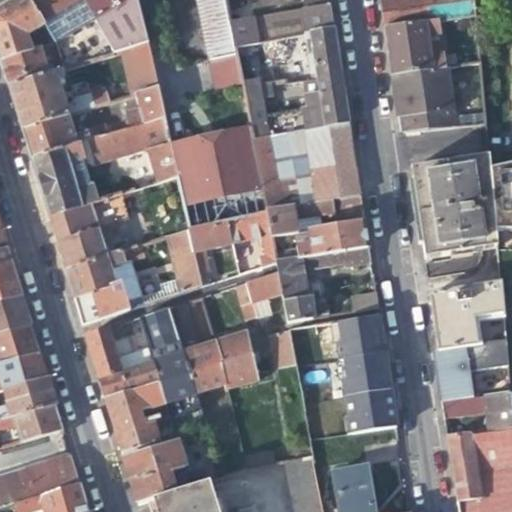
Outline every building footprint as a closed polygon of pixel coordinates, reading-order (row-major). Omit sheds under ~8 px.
[(30,35),(42,27),(26,0),(16,0),(2,9),(0,9),(0,63),(30,54),(27,43),(33,40),(30,35)] [(112,56),(79,0),(26,0),(42,27),(53,47),(59,66),(61,72),(112,56)] [(135,7),(132,0),(79,0),(112,56),(118,54),(144,46),(135,7)] [(195,0),(208,62),(235,57),(235,54),(230,30),(223,0),(195,0)] [(252,26),(246,0),(223,0),(230,30),(252,26)] [(299,0),(302,14),(306,38),(332,32),(327,0),(299,0)] [(471,0),(400,0),(379,3),(382,20),(383,32),(436,24),(452,22),(459,20),(465,20),(474,18),(471,0)] [(302,14),(252,26),(256,49),(306,38),(302,14)] [(474,26),(474,18),(465,20),(466,27),(474,26)] [(460,30),(459,20),(452,22),(454,31),(460,30)] [(438,36),(436,24),(383,32),(387,58),(390,77),(443,69),(442,61),(441,58),(428,59),(425,38),(438,36)] [(252,26),(230,30),(235,54),(256,49),(252,26)] [(476,44),(475,30),(466,31),(469,44),(476,44)] [(310,58),(314,83),(339,77),(335,50),(332,32),(306,38),(256,49),(235,54),(235,57),(241,87),(257,84),(254,68),(305,56),(306,60),(310,58)] [(130,97),(133,96),(154,90),(144,46),(118,54),(130,97)] [(39,51),(30,54),(0,63),(0,72),(2,78),(6,90),(47,77),(45,70),(39,51)] [(463,67),(478,65),(477,54),(462,56),(463,67)] [(235,57),(208,62),(215,91),(241,86),(235,57)] [(452,60),(442,61),(443,69),(445,69),(454,68),(452,60)] [(59,66),(45,70),(47,77),(54,75),(61,72),(59,66)] [(454,129),(445,69),(443,69),(390,77),(394,100),(399,135),(454,129)] [(64,109),(54,75),(47,77),(6,90),(12,110),(19,132),(67,117),(109,104),(104,92),(100,88),(87,92),(89,96),(72,101),(71,107),(64,109)] [(264,120),(258,89),(257,84),(241,87),(242,94),(250,132),(252,145),(315,131),(346,125),(343,101),(339,77),(314,83),(317,98),(305,100),(307,111),(264,120)] [(133,96),(139,116),(141,125),(161,118),(159,110),(154,90),(133,96)] [(139,116),(103,128),(106,137),(139,126),(141,125),(139,116)] [(73,138),(67,117),(19,132),(22,144),(28,163),(86,143),(83,135),(73,138)] [(120,197),(115,183),(92,191),(88,189),(75,193),(67,168),(79,164),(82,163),(83,165),(91,169),(146,151),(155,185),(174,179),(185,234),(226,225),(266,217),(252,145),(250,132),(203,142),(196,144),(169,150),(161,118),(141,125),(139,126),(106,137),(86,143),(28,163),(34,183),(46,221),(120,197)] [(327,205),(358,198),(351,153),(346,125),(315,131),(327,205)] [(106,137),(103,128),(83,135),(86,143),(106,137)] [(266,217),(327,205),(315,131),(252,145),(258,171),(266,217)] [(495,255),(493,238),(489,195),(487,176),(486,163),(411,173),(417,220),(424,265),(456,261),(480,257),(495,255)] [(88,189),(79,164),(67,168),(75,193),(88,189)] [(511,170),(487,176),(489,195),(493,238),(511,238),(511,170)] [(151,172),(115,183),(120,197),(133,193),(155,185),(151,172)] [(138,211),(133,193),(120,197),(46,221),(54,246),(63,275),(133,251),(129,239),(104,247),(103,251),(94,225),(138,211)] [(329,218),(332,230),(361,224),(359,210),(358,198),(327,205),(266,217),(270,242),(280,240),(293,238),(291,225),(315,221),(329,218)] [(264,261),(273,259),(270,242),(266,217),(226,225),(230,248),(233,265),(241,264),(237,246),(250,243),(260,241),(264,261)] [(318,233),(315,221),(291,225),(293,238),(306,235),(318,233)] [(283,257),(280,240),(270,242),(273,259),(275,266),(365,250),(363,236),(361,224),(332,230),(318,233),(306,235),(309,247),(293,250),(295,256),(283,257)] [(214,251),(230,248),(226,225),(185,234),(196,277),(205,275),(207,274),(203,253),(214,251)] [(163,241),(179,297),(199,290),(196,277),(185,234),(163,241)] [(138,250),(133,251),(63,275),(68,292),(71,302),(90,296),(113,288),(108,271),(127,265),(141,261),(138,250)] [(368,268),(365,250),(275,266),(277,276),(280,295),(282,306),(306,301),(305,295),(303,283),(301,271),(308,269),(309,273),(338,267),(344,271),(358,268),(359,270),(368,268)] [(0,254),(0,304),(21,298),(13,273),(6,253),(0,254)] [(275,266),(273,259),(264,261),(266,268),(275,266)] [(142,309),(127,265),(108,271),(113,288),(117,286),(126,314),(142,309)] [(260,271),(263,281),(277,276),(275,266),(266,268),(260,271)] [(264,301),(280,295),(277,276),(263,281),(224,293),(226,302),(235,299),(244,323),(249,322),(251,327),(256,326),(254,320),(250,306),(264,301)] [(90,296),(98,323),(126,314),(117,286),(113,288),(90,296)] [(432,321),(437,355),(479,348),(475,323),(500,319),(498,289),(429,299),(432,321)] [(326,291),(305,295),(306,301),(308,301),(324,298),(327,298),(326,291)] [(90,296),(71,302),(76,318),(80,329),(98,323),(90,296)] [(0,338),(30,329),(25,311),(21,298),(0,304),(0,338)] [(326,307),(324,298),(308,301),(312,321),(328,318),(327,310),(326,307)] [(343,316),(375,310),(373,298),(347,302),(348,308),(341,309),(343,316)] [(266,307),(264,301),(250,306),(254,320),(269,315),(266,307)] [(312,321),(308,301),(306,301),(282,306),(286,326),(312,321)] [(178,308),(166,312),(195,398),(216,392),(220,406),(227,404),(224,393),(212,348),(203,350),(191,352),(178,308)] [(151,317),(137,321),(142,337),(151,366),(157,385),(163,404),(170,428),(174,440),(206,430),(195,398),(166,312),(151,317)] [(376,319),(334,326),(339,360),(382,355),(380,342),(376,319)] [(123,342),(142,337),(137,321),(118,327),(123,342)] [(0,368),(39,356),(34,340),(30,329),(0,338),(0,368)] [(119,376),(106,332),(83,339),(89,360),(99,391),(103,403),(157,385),(151,366),(119,376)] [(272,371),(293,368),(287,335),(267,338),(272,371)] [(211,347),(212,348),(224,393),(256,385),(244,338),(228,342),(211,347)] [(437,355),(433,356),(436,375),(438,389),(445,388),(448,404),(475,400),(472,375),(505,370),(503,344),(479,348),(437,355)] [(382,355),(339,360),(344,400),(388,394),(384,372),(382,355)] [(0,368),(0,376),(2,384),(5,394),(46,381),(42,365),(39,356),(0,368)] [(10,411),(0,414),(0,422),(1,425),(55,408),(50,393),(46,381),(5,394),(10,411)] [(137,413),(163,404),(157,385),(103,403),(110,428),(119,456),(157,445),(151,426),(142,429),(137,413)] [(388,394),(344,400),(348,435),(393,431),(390,410),(388,394)] [(485,423),(487,434),(510,431),(507,395),(483,399),(485,423)] [(475,406),(474,400),(448,404),(440,405),(442,417),(468,414),(466,407),(475,406)] [(21,446),(62,432),(58,418),(55,408),(1,425),(4,435),(17,430),(21,446)] [(0,453),(9,450),(4,435),(1,425),(0,425),(0,453)] [(162,443),(174,440),(170,428),(158,433),(162,443)] [(472,471),(480,470),(511,465),(511,430),(510,431),(487,434),(445,440),(454,494),(455,503),(477,501),(476,497),(485,496),(483,486),(475,488),(472,471)] [(135,506),(174,494),(169,476),(187,470),(179,443),(121,463),(135,506)] [(224,480),(247,474),(243,464),(239,449),(215,456),(224,480)] [(288,451),(243,464),(247,474),(281,465),(292,462),(288,451)] [(0,511),(16,508),(20,506),(79,488),(75,471),(70,457),(22,472),(0,479),(0,511)] [(320,511),(312,457),(281,465),(290,511),(320,511)] [(511,511),(511,465),(480,470),(483,486),(485,496),(476,497),(477,501),(455,503),(456,511),(511,511)] [(475,488),(483,486),(480,470),(472,471),(475,488)] [(334,511),(368,511),(366,495),(362,471),(329,476),(334,511)] [(215,511),(212,500),(207,485),(185,491),(174,494),(149,501),(151,511),(215,511)] [(16,508),(17,511),(37,511),(41,511),(87,511),(83,498),(79,488),(20,506),(16,508)]
